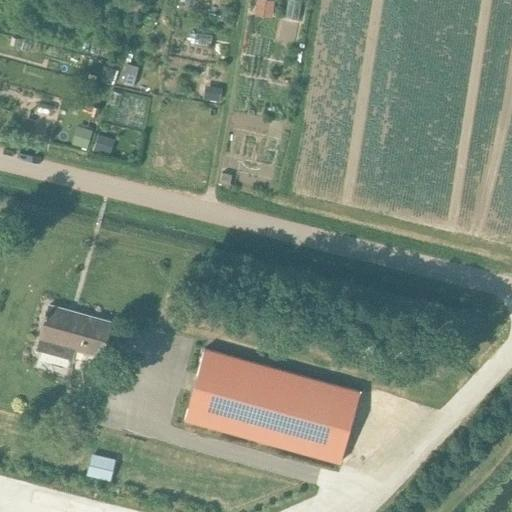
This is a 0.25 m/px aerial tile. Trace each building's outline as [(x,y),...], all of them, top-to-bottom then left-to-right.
[(127,0),(125,11),(138,15),(142,0),(127,0)] [(255,0),(254,11),(253,16),(271,18),(273,1),(272,1),(266,0),(255,0)] [(126,64),(120,81),(132,85),(137,68),(126,64)] [(104,65),(100,77),(111,81),(115,69),(104,65)] [(219,102),(221,89),(204,86),(202,99),(219,102)] [(100,355),(110,320),(48,303),(38,338),(100,355)] [(341,460),(361,390),(205,346),(185,417),(341,460)] [(91,455),(86,477),(110,482),(114,460),(91,455)]
